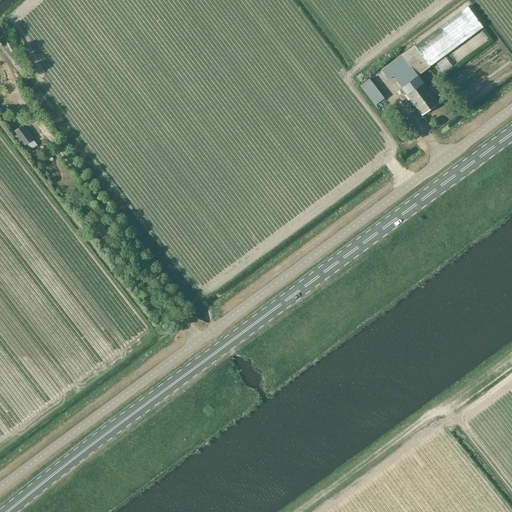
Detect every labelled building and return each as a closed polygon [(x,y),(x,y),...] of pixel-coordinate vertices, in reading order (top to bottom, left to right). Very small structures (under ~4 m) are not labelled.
[(468,6),(414,45),(430,66),(483,27),(468,6)] [(418,76),(430,66),(414,45),(381,70),(388,80),(393,76),(406,94),(404,95),(408,101),(410,99),(422,115),(438,103),(418,76)] [(445,57),(436,64),(444,74),(453,67),(445,57)] [(369,78),(360,86),(375,105),(384,98),(369,78)] [(23,124),(13,131),(23,145),(33,137),(23,124)]
